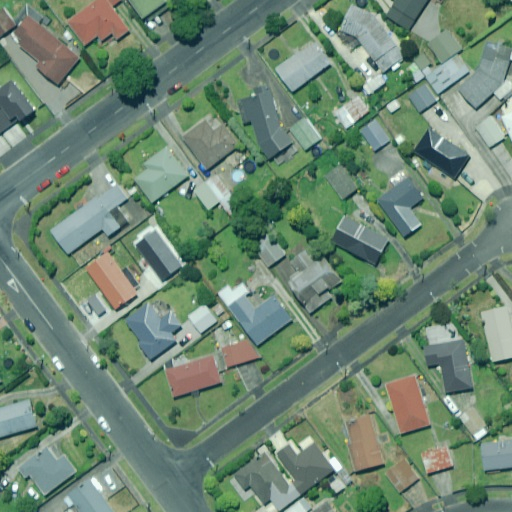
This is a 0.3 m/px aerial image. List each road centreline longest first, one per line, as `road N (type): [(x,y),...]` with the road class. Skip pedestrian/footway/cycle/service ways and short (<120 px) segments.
road 1 (residential): [(168,483),(511,229)]
road 2 (residential): [(0,198),(267,0)]
road 3 (residential): [(0,256),(168,483)]
